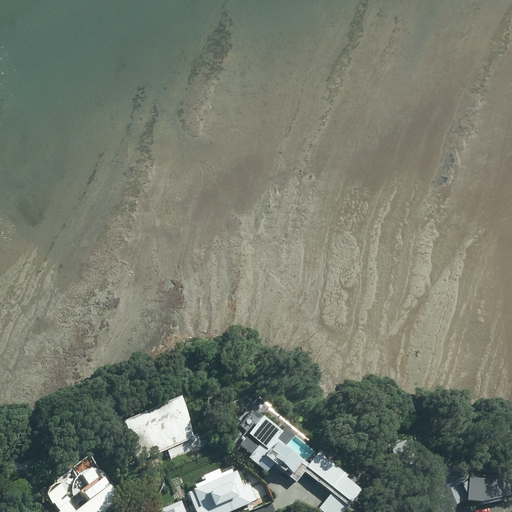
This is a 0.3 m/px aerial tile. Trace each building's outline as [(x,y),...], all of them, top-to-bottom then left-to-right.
[(169,398),(113,422),(130,463),(165,448),(170,459),(192,449),(169,398)] [(310,504),(319,511),(335,511),(346,498),(337,492),(341,487),(327,476),(324,480),(310,469),(313,466),(294,450),(290,455),(286,453),(287,451),(280,445),(279,447),(252,426),(238,443),(259,460),(249,472),(264,484),(275,470),(281,475),(283,472),(287,476),(285,478),(302,491),(308,484),(315,490),(312,495),(314,498),(310,504)] [(401,439),(388,446),(397,463),(410,456),(401,439)] [(457,480),(442,486),(432,465),(406,476),(420,511),(449,511),(447,506),(461,500),(465,498),(487,499),(507,495),(508,485),(466,483),(467,480),(457,480)] [(190,511),(191,511),(224,511),(245,503),(231,472),(218,478),(214,470),(198,477),(201,486),(189,491),(194,502),(189,504),(191,510),(190,511)] [(99,511),(115,499),(104,485),(101,486),(93,477),(76,491),(84,501),(72,511),(65,502),(67,501),(54,484),(39,496),(52,511),(51,511),(99,511)] [(264,490),(248,497),(253,510),(270,503),(264,490)] [(181,511),(176,500),(151,511),(181,511)]
